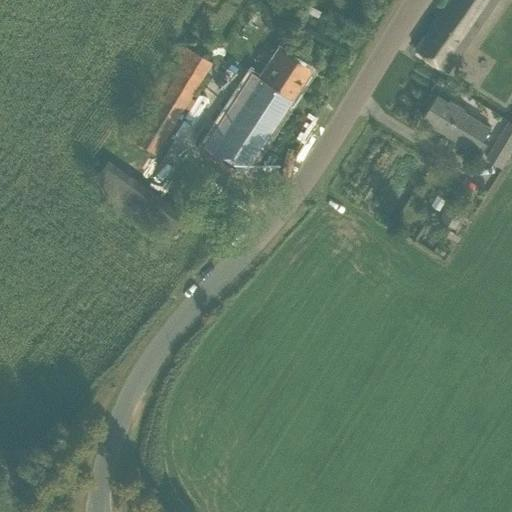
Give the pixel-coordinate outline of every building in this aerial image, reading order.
[(450,0),(416,50),(432,61),(446,71),(495,0),(450,0)] [(155,154),(211,63),(187,48),(174,68),(171,66),(127,137),(155,154)] [(259,79),(251,73),(202,148),(241,174),(310,69),(279,49),(259,79)] [(440,131),(476,154),(481,157),(488,146),(483,142),(492,129),(464,112),(466,109),(450,99),(448,102),(438,96),(423,120),(440,131)] [(487,159),(502,168),(511,150),(511,124),(509,122),(487,159)] [(133,179),(113,205),(160,239),(163,242),(183,215),(133,179)] [(440,219),(456,229),(465,215),(449,204),(440,219)] [(439,245),(435,252),(443,258),(448,250),(439,245)]
